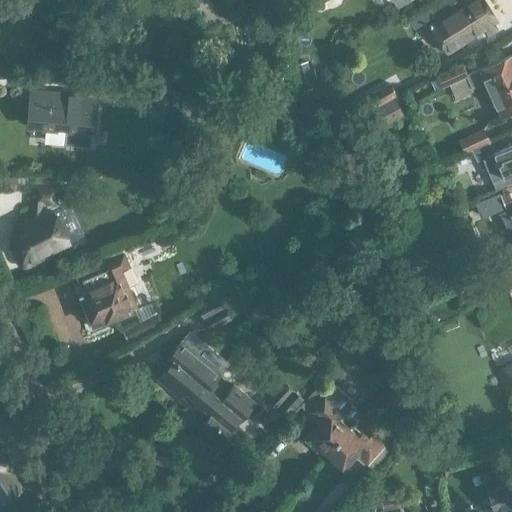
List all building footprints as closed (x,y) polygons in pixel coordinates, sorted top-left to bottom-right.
[(498,21),(484,0),(440,0),(431,6),(435,13),(445,7),(448,12),(428,24),(446,53),(482,30),(486,35),(497,28),(494,24),(498,21)] [(467,75),(466,76),(471,87),(484,82),(500,116),(511,110),(511,53),(467,74),(467,75)] [(307,60),(292,64),(299,89),(313,85),(311,80),(316,79),(313,66),(309,67),(307,60)] [(462,63),(436,75),(441,87),(466,76),(467,75),(467,74),(462,63)] [(389,82),(351,103),(358,116),(396,95),(389,82)] [(124,104),(163,107),(165,91),(126,88),(124,104)] [(29,89),(26,126),(68,130),(66,146),(92,148),(97,95),(29,89)] [(181,93),(179,125),(196,126),(197,95),(181,93)] [(368,133),(404,114),(395,98),(359,116),(368,133)] [(490,142),(484,128),(458,140),(465,153),(490,142)] [(511,144),(487,155),(491,165),(496,162),(506,185),(511,182),(511,144)] [(458,170),(454,160),(435,167),(439,178),(458,170)] [(188,173),(171,176),(177,216),(198,213),(192,173),(188,173)] [(19,227),(21,232),(13,237),(28,265),(70,243),(53,211),(41,218),(41,205),(55,205),(55,187),(33,186),(33,213),(22,219),(24,224),(19,227)] [(511,205),(511,189),(499,195),(505,209),(511,205)] [(137,299),(134,290),(129,288),(121,270),(130,266),(124,251),(101,261),(103,266),(77,277),(81,286),(77,288),(92,326),(114,316),(117,318),(126,314),(127,310),(137,306),(135,303),(137,299)] [(197,306),(210,330),(231,318),(218,294),(197,306)] [(162,324),(156,312),(122,329),(127,341),(162,324)] [(192,406),(214,379),(218,374),(179,342),(170,352),(176,357),(158,377),(180,396),(177,399),(189,410),(192,406)] [(511,393),(511,363),(499,368),(509,394),(511,393)] [(228,392),(214,379),(192,406),(205,418),(195,429),(217,448),(255,402),(234,383),(228,392)] [(283,381),(267,399),(279,410),(295,392),(283,381)] [(326,396),(323,394),(306,412),(318,424),(303,439),(313,449),(319,447),(325,452),(349,426),(360,413),(350,403),(353,400),(335,384),(326,396)] [(359,434),(349,426),(325,452),(330,457),(329,462),(340,472),(356,454),(367,464),(384,446),(384,445),(371,433),(368,437),(361,431),(359,434)] [(511,440),(500,445),(504,457),(511,453),(511,440)] [(390,453),(384,446),(367,464),(366,465),(374,472),(390,453)] [(0,500),(21,487),(0,455),(0,500)] [(511,467),(502,471),(505,479),(485,487),(488,495),(486,498),(489,505),(491,506),(493,511),(499,511),(511,507),(511,467)] [(65,506),(74,499),(75,498),(69,491),(68,492),(59,500),(65,506)] [(383,509),(410,502),(408,493),(380,500),(383,509)]
